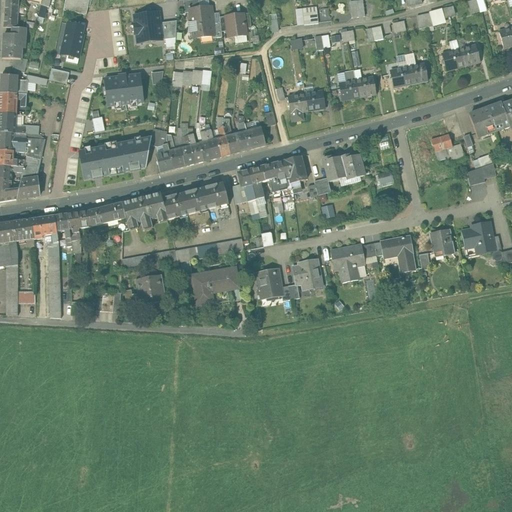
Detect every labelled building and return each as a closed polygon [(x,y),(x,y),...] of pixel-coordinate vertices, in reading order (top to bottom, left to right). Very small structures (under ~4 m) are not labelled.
[(5,0),(4,29),(12,29),(17,29),(18,0),(5,0)] [(89,0),(66,0),(64,11),(86,16),(89,0)] [(198,0),(195,0),(183,1),(185,13),(190,13),(190,10),(199,9),(198,0)] [(476,0),(469,2),(472,14),(480,12),(476,0)] [(483,0),(477,0),(476,0),(480,12),(480,13),(487,12),(483,0)] [(363,1),(356,2),(358,18),(365,17),(363,1)] [(356,2),(350,3),(352,19),(358,18),(356,2)] [(41,5),(28,3),(26,9),(36,11),(39,12),(41,6),(41,5)] [(199,9),(190,10),(190,13),(191,23),(188,24),(190,33),(193,33),(193,39),(213,37),(212,25),(214,24),(213,16),(210,16),(209,8),(199,9)] [(318,24),(316,8),(302,9),(304,26),(318,24)] [(302,9),(295,10),(297,26),(304,26),(302,9)] [(158,14),(134,17),(135,25),(134,25),(135,35),(137,35),(138,43),(162,40),(158,14)] [(430,14),(423,16),(426,28),(433,27),(430,14)] [(243,15),(225,17),(227,32),(228,39),(246,36),(245,29),(243,15)] [(426,28),(423,16),(416,17),(419,30),(426,28)] [(227,32),(225,17),(219,18),(220,23),(221,33),(227,32)] [(176,21),(162,23),(165,40),(175,38),(176,21)] [(277,21),(270,22),(272,33),(279,31),(277,21)] [(220,23),(214,24),(212,25),(213,37),(213,39),(222,38),(221,33),(220,23)] [(68,24),(61,55),(79,59),(84,37),(82,36),(84,28),(68,24)] [(381,28),(372,30),(374,42),(383,40),(381,28)] [(511,28),(499,32),(504,49),(511,46),(511,28)] [(17,29),(12,29),(12,36),(4,35),(2,60),(13,60),(21,61),(21,60),(22,37),(25,37),(26,30),(17,29)] [(372,30),(366,31),(368,43),(374,42),(372,30)] [(321,37),(315,38),(317,52),(324,51),(321,37)] [(475,46),(464,49),(462,40),(456,42),(463,67),(480,63),(475,46)] [(456,42),(450,43),(453,52),(442,55),(446,72),(463,67),(456,42)] [(356,52),(351,53),(353,68),(359,67),(356,52)] [(424,64),(416,66),(414,54),(405,56),(407,68),(411,85),(428,82),(424,64)] [(407,68),(390,72),(394,88),(411,85),(407,68)] [(70,73),(52,69),(49,81),(67,85),(70,73)] [(212,72),(203,71),(202,73),(201,85),(210,86),(212,72)] [(354,71),(345,73),(347,83),(339,84),(342,101),(359,98),(356,81),(354,71)] [(163,72),(151,74),(153,86),(161,85),(163,72)] [(202,73),(192,72),(192,74),(191,85),(201,86),(201,85),(202,73)] [(192,74),(183,73),(183,75),(182,86),(191,87),(191,85),(192,74)] [(183,75),(173,74),(172,87),(182,88),(182,86),(183,75)] [(126,76),(119,77),(119,78),(104,80),(108,107),(115,107),(114,104),(120,103),(120,106),(131,105),(131,102),(136,101),(137,104),(143,103),(140,75),(126,77),(126,76)] [(18,77),(1,76),(0,94),(17,95),(27,95),(27,82),(26,82),(17,81),(18,77)] [(47,81),(27,76),(26,82),(27,82),(46,86),(47,81)] [(361,80),(356,81),(359,98),(376,95),(373,78),(361,80)] [(282,88),(275,90),(278,101),(285,99),(282,88)] [(322,92),(305,95),(307,112),(324,109),(322,92)] [(17,95),(0,94),(0,102),(0,114),(16,116),(16,100),(17,95)] [(27,95),(17,95),(16,100),(21,101),(20,107),(26,107),(27,95)] [(305,95),(287,98),(290,115),(291,115),(293,122),(302,120),(301,113),(307,112),(305,95)] [(511,102),(502,106),(501,104),(488,109),(496,132),(509,127),(510,129),(511,128),(511,102)] [(488,109),(469,116),(477,139),(496,132),(488,109)] [(273,112),(265,114),(268,127),(276,125),(273,112)] [(16,116),(0,114),(0,132),(14,134),(24,134),(25,129),(15,128),(16,116)] [(92,120),(95,133),(105,131),(102,118),(92,120)] [(205,125),(200,124),(199,129),(203,144),(199,145),(204,162),(213,160),(208,143),(206,133),(205,130),(205,125)] [(260,129),(252,131),(250,124),(245,125),(251,150),(265,146),(260,129)] [(245,125),(240,126),(242,134),(236,135),(241,153),(251,150),(245,125)] [(232,137),(229,126),(223,128),(230,156),(241,153),(236,135),(232,137)] [(39,127),(25,127),(25,129),(24,134),(26,134),(38,135),(39,127)] [(230,156),(223,128),(218,129),(220,140),(217,141),(221,158),(230,156)] [(161,132),(153,130),(151,139),(150,146),(158,148),(161,132)] [(14,134),(0,132),(0,151),(13,153),(13,148),(25,149),(26,139),(13,139),(14,134)] [(165,154),(156,156),(160,174),(174,170),(166,140),(166,135),(166,133),(161,132),(158,148),(163,147),(165,154)] [(180,150),(175,151),(171,136),(166,135),(166,140),(174,170),(184,167),(180,150)] [(448,135),(431,141),(434,153),(441,151),(452,147),(448,135)] [(469,135),(463,137),(467,148),(473,146),(469,135)] [(193,136),(187,137),(190,147),(195,146),(193,136)] [(38,140),(26,139),(25,149),(28,149),(27,153),(25,161),(25,163),(35,166),(37,160),(41,161),(45,140),(38,140)] [(117,148),(106,150),(105,148),(90,151),(91,152),(85,153),(85,152),(79,153),(84,181),(93,179),(93,180),(103,178),(103,177),(109,176),(109,174),(123,171),(123,173),(130,172),(130,173),(140,171),(140,170),(146,169),(150,146),(151,139),(141,141),(141,143),(136,144),(135,142),(117,146),(117,148)] [(213,142),(208,143),(213,160),(221,158),(217,141),(213,142)] [(195,146),(190,147),(195,165),(204,162),(199,145),(195,146)] [(461,145),(452,147),(455,156),(456,161),(465,159),(461,145)] [(185,149),(180,150),(184,167),(195,165),(190,147),(185,149)] [(452,147),(441,151),(443,158),(451,155),(451,157),(455,156),(452,147)] [(13,153),(0,151),(0,166),(12,167),(12,161),(13,153)] [(441,151),(434,153),(437,161),(446,159),(448,164),(456,161),(455,156),(451,157),(451,155),(443,158),(441,151)] [(475,169),(492,162),(489,154),(472,161),(475,169)] [(349,156),(332,161),(331,158),(322,161),(327,179),(328,183),(329,183),(328,180),(339,177),(339,180),(357,175),(358,178),(359,178),(365,176),(360,156),(350,159),(349,156)] [(301,158),(285,162),(289,176),(291,185),(300,183),(307,181),(301,158)] [(35,166),(25,163),(24,168),(22,173),(21,182),(37,179),(41,161),(37,160),(35,166)] [(285,162),(273,165),(279,191),(285,189),(282,178),(289,176),(285,162)] [(493,164),(481,168),(484,180),(496,177),(493,164)] [(273,165),(262,168),(265,182),(270,181),(273,192),(279,191),(273,165)] [(12,167),(0,166),(0,179),(11,180),(12,173),(12,167)] [(259,168),(248,171),(255,198),(260,196),(257,184),(263,183),(259,168)] [(481,168),(466,174),(469,187),(485,183),(484,180),(481,168)] [(248,171),(237,174),(240,185),(241,188),(244,187),(248,202),(251,213),(258,212),(259,212),(255,198),(248,171)] [(390,173),(379,176),(381,184),(393,181),(390,173)] [(360,181),(359,178),(358,178),(357,175),(339,180),(341,186),(360,181)] [(11,180),(0,179),(0,202),(16,200),(19,190),(10,191),(11,180)] [(37,179),(21,182),(19,190),(16,200),(40,197),(38,179),(37,179)] [(331,193),(328,183),(327,179),(314,183),(315,185),(318,197),(325,195),(331,193)] [(300,183),(291,185),(292,191),(293,191),(293,194),(302,192),(300,183)] [(223,184),(203,190),(208,211),(220,207),(219,205),(227,203),(227,205),(229,205),(223,184)] [(241,188),(240,185),(232,188),(235,205),(248,202),(244,187),(241,188)] [(315,185),(307,187),(310,198),(318,197),(315,185)] [(203,190),(182,195),(188,216),(200,213),(199,210),(207,208),(207,211),(208,211),(203,190)] [(160,194),(122,204),(126,219),(129,231),(138,229),(137,225),(141,224),(143,231),(152,229),(150,222),(158,220),(159,224),(168,221),(162,200),(160,194)] [(182,195),(162,200),(168,221),(179,218),(179,216),(186,214),(187,216),(188,216),(182,195)] [(325,195),(318,197),(320,208),(328,206),(325,195)] [(281,202),(273,203),(275,214),(283,212),(281,202)] [(122,204),(104,208),(108,223),(108,224),(126,219),(122,204)] [(104,208),(88,212),(90,228),(108,224),(108,223),(104,208)] [(88,212),(67,215),(69,231),(71,243),(80,241),(79,230),(90,228),(88,212)] [(67,215),(55,217),(57,233),(64,231),(69,231),(67,215)] [(55,217),(31,221),(34,241),(43,239),(42,237),(52,236),(54,244),(59,243),(58,235),(57,233),(55,217)] [(31,221),(13,223),(16,243),(34,241),(31,221)] [(13,223),(0,224),(0,269),(7,268),(18,266),(18,255),(16,243),(13,223)] [(476,230),(463,232),(462,234),(465,248),(466,249),(478,247),(480,255),(494,252),(494,251),(492,238),(489,223),(475,226),(476,230)] [(450,231),(430,235),(434,254),(442,252),(443,257),(454,255),(450,231)] [(262,238),(256,238),(257,247),(275,245),(273,233),(261,234),(262,238)] [(409,237),(380,243),(381,243),(383,256),(383,257),(397,254),(400,274),(415,271),(411,251),(412,251),(409,237)] [(498,237),(492,238),(494,251),(501,250),(498,237)] [(242,240),(176,252),(177,262),(178,264),(189,262),(244,252),(242,240)] [(54,244),(49,245),(49,257),(49,258),(59,257),(59,248),(59,243),(54,244)] [(381,243),(374,245),(376,257),(383,256),(381,243)] [(374,245),(362,247),(364,260),(376,257),(374,245)] [(361,247),(341,251),(341,250),(330,252),(334,271),(340,270),(342,284),(358,281),(357,280),(355,280),(354,270),(355,269),(355,267),(365,265),(364,260),(362,247),(361,247)] [(511,250),(502,253),(505,265),(511,262),(511,250)] [(169,252),(123,260),(125,272),(172,263),(169,252)] [(422,270),(431,269),(429,254),(420,255),(422,270)] [(59,257),(49,258),(49,257),(50,318),(61,319),(59,257)] [(317,261),(298,265),(299,268),(293,269),(296,286),(297,286),(306,284),(307,290),(322,287),(317,261)] [(189,262),(178,264),(180,279),(192,278),(192,277),(189,262)] [(18,266),(7,268),(6,316),(18,316),(18,305),(18,292),(18,266)] [(235,269),(192,277),(192,278),(197,307),(213,304),(211,294),(239,289),(235,269)] [(278,270),(256,274),(261,301),(282,297),(281,288),(278,270)] [(161,276),(136,281),(138,294),(132,295),(133,302),(139,301),(140,307),(141,307),(141,306),(165,302),(166,302),(161,276)] [(296,286),(288,287),(290,301),(300,300),(297,286),(296,286)] [(290,301),(288,287),(281,288),(282,297),(282,303),(290,301)] [(131,291),(124,292),(127,307),(134,306),(133,302),(132,295),(131,291)] [(35,292),(18,292),(18,305),(35,305),(35,292)] [(102,299),(90,298),(88,311),(101,312),(102,300),(102,299)] [(114,301),(102,300),(101,312),(113,313),(114,301)]
